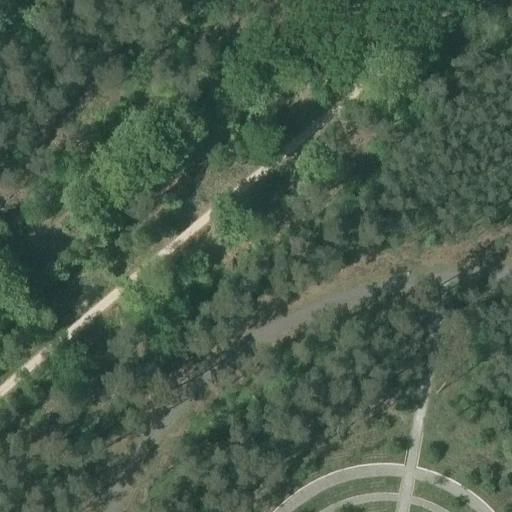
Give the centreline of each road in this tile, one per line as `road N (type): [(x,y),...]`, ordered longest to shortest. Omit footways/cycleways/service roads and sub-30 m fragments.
road 1 (track): [(108,511),(142,440),(213,365),(273,327),(363,290),(443,274),(511,274)]
road 2 (track): [(443,274),(410,456)]
